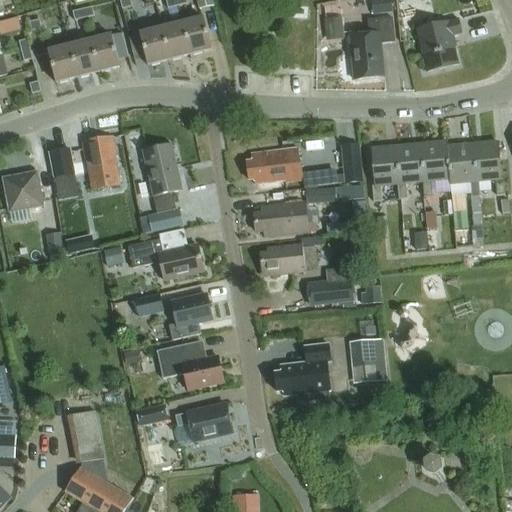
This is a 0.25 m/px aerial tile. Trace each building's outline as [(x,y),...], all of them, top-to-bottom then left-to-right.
[(132,0),(122,0),(124,9),(134,7),(132,0)] [(176,0),(169,0),(166,1),(168,8),(178,6),(176,0)] [(213,7),(210,0),(194,0),(198,11),(213,7)] [(92,8),(83,10),(85,19),(94,17),(92,8)] [(83,10),(73,13),(75,21),(85,19),(83,10)] [(21,32),(18,18),(0,22),(0,31),(1,37),(21,32)] [(204,19),(182,25),(190,56),(212,51),(204,19)] [(381,46),(396,44),(393,19),(368,21),(369,36),(351,38),(355,82),(385,79),(381,46)] [(343,20),(326,21),(328,42),(345,41),(343,20)] [(460,67),(453,37),(463,35),(459,20),(418,30),(428,74),(460,67)] [(40,21),(31,24),(33,32),(42,30),(40,21)] [(182,25),(161,30),(169,62),(190,56),(182,25)] [(147,67),(169,62),(161,30),(129,38),(135,60),(145,57),(147,67)] [(123,34),(112,37),(118,60),(129,58),(123,34)] [(112,37),(91,42),(99,74),(120,68),(118,60),(112,37)] [(20,43),(22,53),(31,51),(28,41),(20,43)] [(91,42),(69,48),(77,79),(99,74),(91,42)] [(69,48),(48,53),(56,84),(77,79),(69,48)] [(25,63),(33,60),(31,51),(22,53),(25,63)] [(39,82),(30,84),(33,95),(42,93),(39,82)] [(119,180),(115,155),(116,155),(113,139),(83,145),(86,161),(87,161),(91,184),(96,183),(98,190),(115,187),(114,181),(119,180)] [(448,143),(422,145),(426,183),(423,184),(425,199),(433,198),(432,183),(450,181),(451,181),(448,148),(449,148),(448,143)] [(498,143),(474,146),(477,183),(480,183),(496,182),(497,197),(506,196),(504,180),(502,180),(498,143)] [(172,145),(142,152),(153,199),(183,192),(172,145)] [(345,185),(363,184),(360,145),(341,147),(344,176),(345,185)] [(422,145),(397,148),(400,186),(398,186),(399,201),(408,200),(406,185),(423,184),(426,183),(422,145)] [(449,148),(448,148),(451,181),(450,181),(450,186),(471,184),(472,200),(479,199),(481,199),(480,183),(477,183),(474,146),(449,148)] [(397,148),(372,150),(375,187),(373,188),(374,204),(383,203),(382,187),(398,186),(400,186),(397,148)] [(69,149),(48,152),(53,179),(73,175),(69,149)] [(287,185),(303,183),(299,150),(253,156),(254,163),(247,163),(250,182),(255,181),(255,187),(287,182),(287,185)] [(334,171),(314,173),(316,188),(321,188),(333,186),(336,186),(335,177),(334,171)] [(10,214),(43,208),(37,174),(4,180),(10,214)] [(344,176),(335,177),(336,186),(345,185),(344,176)] [(308,192),(309,205),(338,203),(337,189),(308,192)] [(466,196),(452,197),(453,214),(467,213),(466,196)] [(479,199),(472,200),(474,220),(481,219),(479,199)] [(263,215),(255,216),(257,234),(265,233),(265,239),(309,235),(308,225),(318,224),(316,209),(306,210),(305,204),(262,209),(263,215)] [(436,213),(425,214),(426,231),(437,230),(436,213)] [(157,215),(148,217),(152,235),(161,233),(157,215)] [(411,215),(401,216),(402,232),(412,231),(411,215)] [(148,217),(139,219),(143,237),(152,235),(148,217)] [(353,224),(326,226),(327,237),(330,237),(353,235),(353,227),(353,224)] [(65,257),(60,234),(45,237),(50,260),(65,257)] [(68,256),(92,251),(90,238),(65,244),(68,256)] [(320,240),(302,241),(302,246),(304,246),(305,250),(317,249),(321,248),(320,240)] [(164,254),(161,241),(136,246),(128,248),(133,270),(141,268),(161,264),(165,282),(204,274),(198,246),(189,248),(164,254)] [(307,274),(306,270),(319,269),(317,249),(305,250),(304,246),(302,246),(268,250),(268,254),(260,255),(263,278),(307,274)] [(108,269),(124,265),(120,248),(104,252),(108,269)] [(352,284),(307,289),(309,308),(354,303),(354,300),(352,284)] [(366,293),(361,294),(362,307),(381,305),(380,288),(366,289),(366,293)] [(207,296),(171,304),(176,326),(169,327),(172,342),(201,336),(198,325),(213,322),(207,296)] [(135,305),(138,322),(163,317),(160,300),(135,305)] [(374,328),(365,329),(366,337),(375,336),(374,328)] [(385,340),(352,344),(355,369),(379,366),(378,362),(387,361),(385,340)] [(162,381),(184,376),(188,392),(225,384),(219,358),(191,364),(187,346),(156,353),(162,381)] [(329,393),(330,393),(328,365),(331,364),(329,347),(306,350),(307,366),(282,368),(282,375),(276,375),(278,393),(284,392),(284,398),(300,396),(300,403),(330,400),(329,393)] [(139,352),(124,355),(127,367),(141,364),(139,352)] [(119,393),(104,396),(106,406),(121,403),(119,393)] [(137,412),(141,428),(170,422),(167,406),(137,412)] [(226,406),(175,417),(178,429),(190,426),(194,443),(233,435),(226,406)] [(0,436),(0,454),(15,456),(16,437),(0,436)] [(101,448),(75,453),(77,465),(82,464),(103,460),(101,448)] [(163,450),(147,453),(150,469),(154,468),(166,466),(163,450)] [(103,460),(82,464),(84,472),(82,470),(67,494),(93,510),(91,511),(125,511),(126,511),(133,501),(115,490),(108,486),(103,460)] [(166,466),(154,468),(155,475),(173,472),(171,465),(166,466)] [(0,509),(9,499),(0,490),(0,509)] [(259,511),(259,496),(232,497),(232,511),(259,511)]
